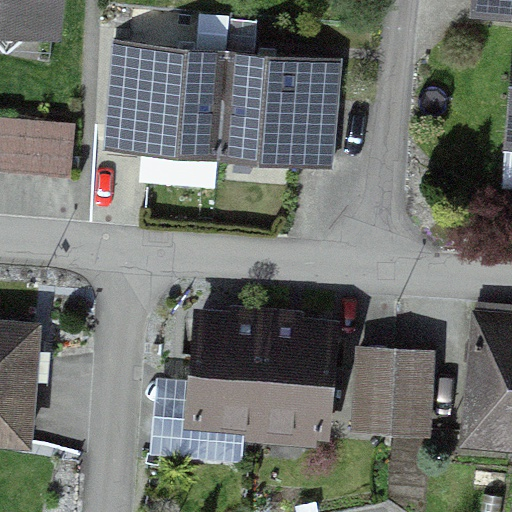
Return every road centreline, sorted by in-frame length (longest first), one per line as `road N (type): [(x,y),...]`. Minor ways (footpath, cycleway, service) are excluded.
road 1 (residential): [(370,276),(406,0)]
road 2 (residential): [(130,254),(109,511)]
road 3 (residential): [(130,254),(370,276)]
road 4 (residential): [(370,276),(511,286)]
road 5 (residential): [(0,242),(130,254)]
